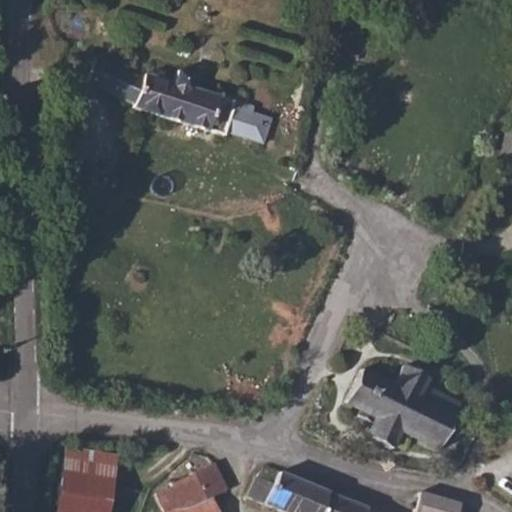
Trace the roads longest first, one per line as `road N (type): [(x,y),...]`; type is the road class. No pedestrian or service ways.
road 1 (unclassified): [(29,418),(18,0)]
road 2 (unclassified): [(465,489),(490,425),(483,372),(468,349),(351,273)]
road 3 (unclassified): [(270,448),(29,418)]
road 4 (unclassified): [(465,489),(270,448)]
road 5 (unclassified): [(270,448),(297,406),(351,273)]
